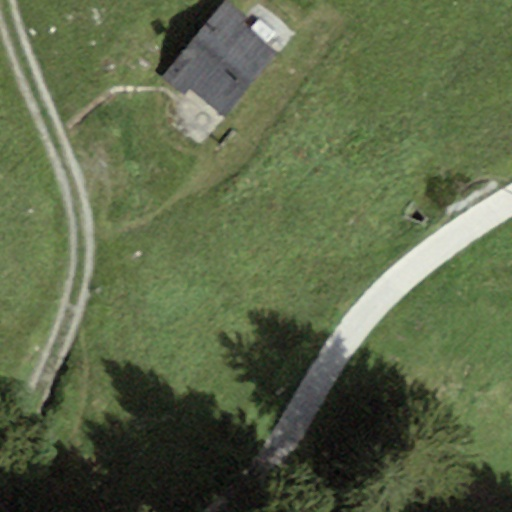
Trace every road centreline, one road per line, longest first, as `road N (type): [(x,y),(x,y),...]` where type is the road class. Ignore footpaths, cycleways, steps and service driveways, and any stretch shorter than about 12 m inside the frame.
road 1 (track): [(21,511),(88,260),(91,190),(19,0)]
road 2 (track): [(511,202),(398,287),(346,345),(239,511)]
